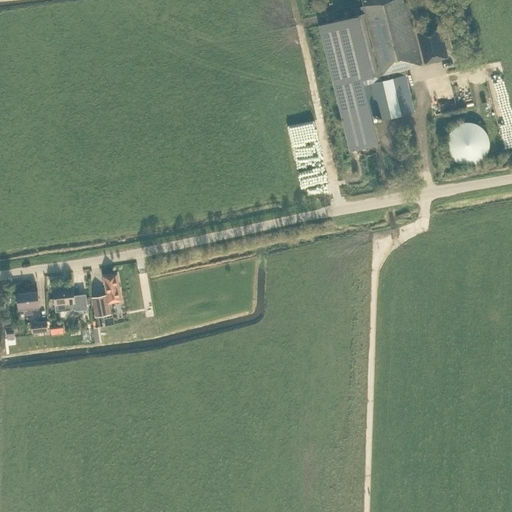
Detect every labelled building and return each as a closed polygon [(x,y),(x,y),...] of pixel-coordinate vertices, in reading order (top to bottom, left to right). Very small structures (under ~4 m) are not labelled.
[(354,170),(378,164),(367,118),(377,115),(378,121),(414,112),(404,69),(422,64),(416,42),(405,0),(362,0),(364,6),(360,7),(362,14),(318,25),(354,170)] [(440,25),(415,32),(424,64),(448,58),(440,25)] [(470,123),(467,123),(463,123),(459,124),(456,126),(453,128),(450,131),(448,134),(447,137),(446,141),(445,144),(446,148),(447,152),(448,155),(450,158),(453,161),(456,163),(459,164),(463,165),(467,166),(470,165),(474,164),(477,163),(480,161),(483,158),(485,155),(487,152),(487,148),(488,144),(487,141),(486,137),(485,134),(483,131),(480,128),(477,126),(474,124),(470,123)] [(108,303),(121,301),(117,274),(103,276),(107,296),(92,299),(95,317),(110,314),(108,303)] [(73,288),(53,290),(56,312),(75,309),(75,311),(87,309),(85,295),(74,296),(73,288)] [(19,310),(25,310),(26,314),(33,314),(33,309),(39,308),(37,292),(17,294),(19,310)] [(48,331),(47,321),(31,323),(32,333),(48,331)] [(63,334),(62,325),(50,326),(51,335),(63,334)] [(14,327),(6,327),(7,340),(15,340),(14,327)]
